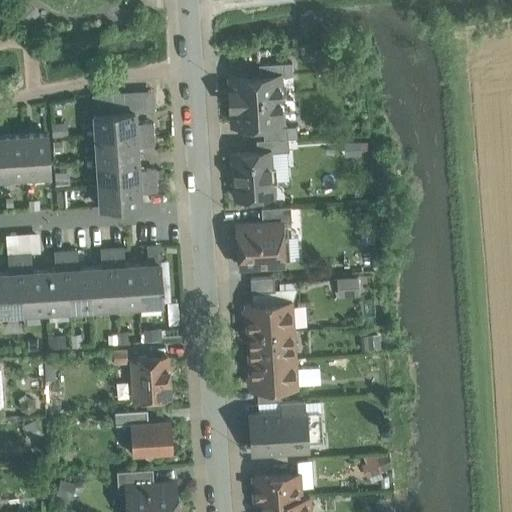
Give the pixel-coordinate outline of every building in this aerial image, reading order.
[(284,62),(258,64),(259,75),(279,74),(279,75),(285,75),(284,62)] [(259,75),(230,77),(231,89),(229,89),(230,98),(280,95),(279,75),(279,74),(259,75)] [(280,95),(230,98),(230,107),(232,106),(233,123),(281,121),(280,95)] [(134,110),(94,113),(96,137),(152,133),(151,122),(135,123),(134,110)] [(287,125),(263,127),(264,139),(288,137),(287,125)] [(47,133),(23,135),(25,175),(50,173),(47,133)] [(152,133),(96,137),(97,160),(137,158),(137,146),(153,145),(152,133)] [(23,135),(0,136),(0,154),(1,176),(25,175),(23,135)] [(264,139),(256,139),(257,151),(269,151),(269,152),(289,151),(288,137),(264,139)] [(257,151),(233,153),(236,197),(272,194),(272,193),(275,189),(274,184),(271,182),(269,152),(269,151),(257,151)] [(137,158),(97,160),(99,183),(155,180),(154,168),(138,169),(137,158)] [(155,180),(99,183),(101,207),(140,205),(140,192),(156,191),(155,180)] [(290,206),(261,208),(262,221),(280,220),(280,222),(291,221),(290,206)] [(262,221),(238,223),(241,267),(283,264),(280,222),(280,220),(262,221)] [(159,246),(147,247),(148,263),(136,264),(139,304),(163,302),(159,246)] [(112,249),(101,250),(102,266),(90,267),(93,307),(116,305),(112,249)] [(123,249),(112,249),(116,305),(139,304),(136,264),(124,264),(123,249)] [(66,252),(55,253),(56,269),(44,270),(46,310),(69,308),(66,252)] [(90,267),(78,268),(77,252),(66,252),(69,308),(93,307),(90,267)] [(8,256),(9,272),(0,272),(0,312),(23,311),(19,255),(8,256)] [(31,255),(19,255),(23,311),(46,310),(44,270),(32,271),(31,255)] [(338,294),(360,294),(361,276),(339,276),(338,294)] [(273,277),(251,278),(251,292),(274,290),(273,277)] [(274,290),(251,292),(252,304),(275,303),(274,290)] [(252,304),(247,305),(247,306),(243,310),(244,317),(248,320),(248,333),(292,330),(291,302),(275,303),(252,304)] [(292,330),(248,333),(250,361),(294,358),(292,330)] [(126,350),(114,350),(115,362),(127,362),(126,350)] [(166,358),(132,360),(135,398),(169,396),(166,358)] [(294,358),(250,361),(251,374),(248,378),(248,385),(252,387),(252,389),(257,389),(281,387),(296,386),(294,358)] [(281,387),(257,389),(258,402),(282,401),(281,387)] [(147,409),(115,411),(116,425),(131,424),(130,422),(148,421),(147,409)] [(305,412),(250,415),(252,451),(307,447),(305,412)] [(148,421),(130,422),(131,424),(133,455),(145,454),(149,457),(152,453),(172,452),(170,420),(148,421)] [(153,469),(117,471),(118,492),(127,491),(127,485),(153,484),(153,469)] [(298,474),(254,477),(256,501),(264,501),(264,500),(299,498),(300,497),(298,474)] [(153,484),(127,485),(127,491),(128,511),(176,511),(174,482),(153,484)] [(299,498),(264,500),(264,501),(264,511),(308,511),(307,496),(300,497),(299,498)]
